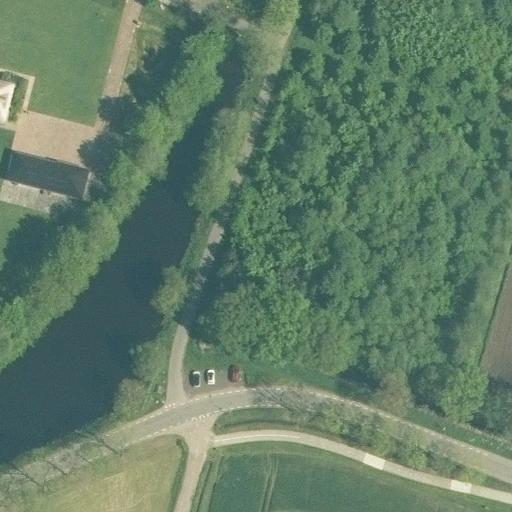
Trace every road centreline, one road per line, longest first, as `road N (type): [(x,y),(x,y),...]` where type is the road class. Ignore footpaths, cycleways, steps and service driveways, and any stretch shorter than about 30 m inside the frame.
road 1 (unclassified): [(208,11),(280,47),(175,357),(180,416)]
road 2 (unclassified): [(511,475),(317,404),(255,399),(180,416)]
road 3 (unclassified): [(180,416),(0,491)]
